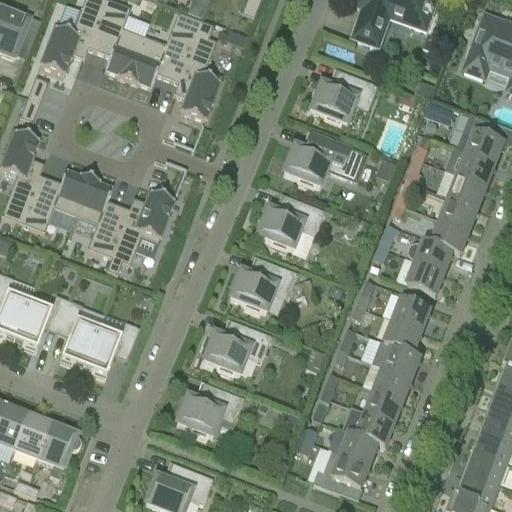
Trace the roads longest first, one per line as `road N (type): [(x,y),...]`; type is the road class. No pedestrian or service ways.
road 1 (residential): [(132,431),(317,0)]
road 2 (residential): [(392,511),(477,290)]
road 3 (residential): [(0,380),(132,431)]
